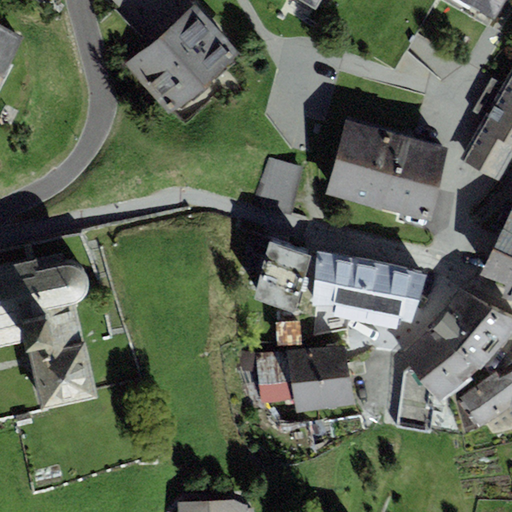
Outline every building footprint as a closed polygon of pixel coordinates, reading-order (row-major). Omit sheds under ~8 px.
[(467,0),(493,15),(502,0),(467,0)] [(170,114),(240,54),(196,4),(126,64),(170,114)] [(0,81),(23,38),(0,25),(0,81)] [(511,66),(502,84),(492,78),(472,112),(484,118),(511,134),(511,66)] [(511,161),(511,134),(484,118),(461,157),(501,180),(511,161)] [(449,148),(346,121),(326,194),(430,222),(449,148)] [(304,167),(268,158),(255,205),(291,215),(304,167)] [(511,210),(481,275),(506,287),(503,298),(511,301),(511,210)] [(295,313),(313,257),(270,243),(266,256),(253,252),(247,270),(262,275),(254,300),(295,313)] [(411,320),(423,274),(318,253),(313,304),(411,320)] [(0,348),(25,343),(81,331),(76,305),(82,302),(85,297),(88,291),(88,283),(86,276),(81,271),(74,267),(67,266),(40,272),(37,261),(0,268),(0,348)] [(480,370),(511,334),(511,319),(460,289),(431,329),(480,370)] [(281,336),(300,334),(299,319),(280,321),(281,336)] [(438,403),(480,370),(431,329),(401,354),(438,403)] [(81,331),(25,343),(29,361),(40,410),(96,398),(81,331)] [(354,406),(346,347),(257,353),(262,403),(295,399),(296,413),(354,406)] [(511,372),(500,379),(497,372),(460,398),(480,428),(511,407),(511,372)] [(248,511),(248,506),(235,500),(178,502),(178,511),(248,511)]
